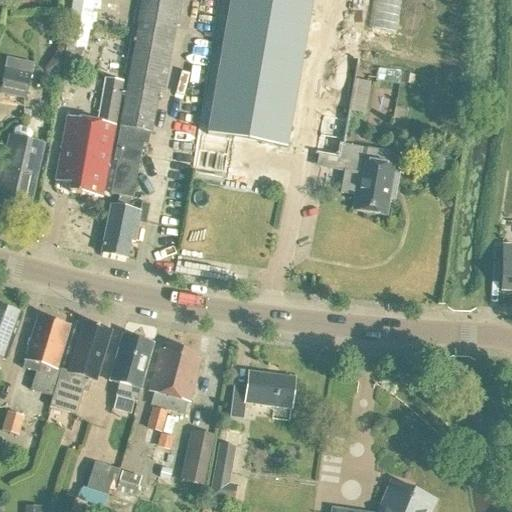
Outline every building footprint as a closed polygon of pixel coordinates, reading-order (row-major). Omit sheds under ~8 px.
[(85,52),(93,0),(72,0),(67,32),(68,32),(65,49),(85,52)] [(178,31),(183,0),(143,0),(135,50),(114,164),(117,165),(110,196),(118,197),(116,209),(110,208),(100,257),(126,262),(129,245),(133,246),(133,244),(138,245),(140,233),(136,232),(138,226),(146,227),(150,208),(142,206),(141,213),(127,211),(129,200),(131,200),(141,147),(148,148),(150,136),(153,137),(161,94),(166,95),(178,31)] [(253,145),(332,159),(345,161),(339,195),(355,198),(353,213),(386,219),(390,201),(394,202),(400,171),(391,169),(393,157),(341,148),(357,61),(270,46),(253,145)] [(0,88),(0,95),(25,102),(31,76),(5,70),(0,88)] [(54,183),(70,186),(68,195),(101,200),(122,84),(105,81),(97,125),(66,120),(54,183)] [(205,119),(195,167),(223,173),(233,125),(205,119)] [(12,140),(0,189),(0,208),(29,215),(45,147),(12,140)] [(511,246),(501,246),(500,293),(511,292),(511,246)] [(0,360),(4,361),(20,318),(0,310),(0,360)] [(36,319),(21,370),(34,374),(29,392),(51,398),(59,371),(54,370),(67,328),(36,319)] [(96,385),(110,339),(105,338),(106,333),(80,326),(66,374),(59,371),(51,398),(51,399),(49,408),(75,416),(82,393),(87,394),(90,383),(96,385)] [(119,387),(116,399),(129,403),(129,402),(136,403),(151,346),(122,339),(110,385),(119,387)] [(147,393),(152,395),(149,407),(164,411),(180,351),(165,347),(163,353),(158,352),(147,393)] [(199,362),(195,361),(196,356),(180,351),(164,411),(182,416),(186,403),(188,404),(199,362)] [(232,387),(228,420),(242,422),(244,404),(289,411),(293,381),(247,375),(245,389),(232,387)] [(152,410),(146,430),(159,434),(160,435),(166,414),(152,410)] [(17,438),(23,419),(6,414),(1,433),(17,438)] [(190,432),(179,483),(203,489),(214,438),(190,432)] [(218,446),(208,500),(233,504),(236,487),(228,486),(235,449),(218,446)] [(124,466),(138,471),(142,458),(128,453),(124,466)] [(94,465),(85,492),(106,498),(107,495),(111,497),(119,473),(94,465)] [(121,473),(114,500),(133,505),(141,479),(121,473)] [(379,511),(429,511),(434,503),(391,484),(379,511)]
